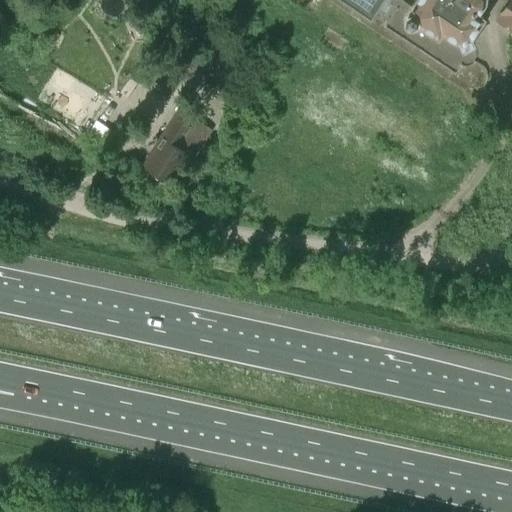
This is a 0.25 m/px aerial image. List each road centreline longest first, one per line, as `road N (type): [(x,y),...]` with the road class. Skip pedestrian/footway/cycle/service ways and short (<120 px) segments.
road 1 (motorway): [(511,407),(0,299)]
road 2 (motorway): [(20,380),(511,486)]
road 3 (unclassified): [(480,263),(184,223),(48,193),(0,174)]
